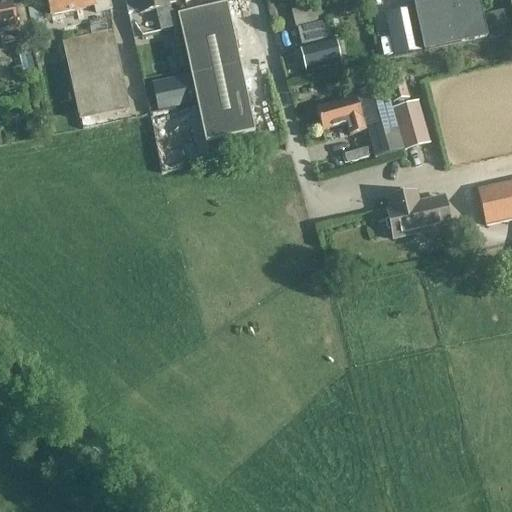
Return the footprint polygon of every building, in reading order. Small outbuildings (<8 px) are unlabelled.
[(16,24),(20,23),(17,10),(13,11),(10,0),(0,2),(0,34),(17,31),(16,24)] [(45,0),(49,18),(79,11),(94,8),(95,14),(110,11),(107,0),(45,0)] [(138,9),(139,14),(170,7),(169,3),(173,2),(172,0),(123,0),(126,12),(138,9)] [(311,0),(307,1),(307,2),(290,7),(295,27),(296,27),(296,28),(327,21),(323,6),(310,10),(310,8),(326,5),(325,0),(311,0)] [(477,0),(438,0),(413,5),(423,53),(486,40),(477,0)] [(209,165),(259,154),(226,5),(176,16),(209,165)] [(419,55),(411,12),(385,18),(394,60),(419,55)] [(334,40),(332,40),(327,22),(297,30),(301,47),(302,47),(308,69),(340,61),(334,40)] [(80,121),(128,111),(112,32),(63,43),(80,121)] [(161,106),(193,99),(187,73),(155,80),(161,106)] [(362,164),(402,153),(385,92),(358,99),(371,149),(359,152),(362,164)] [(349,137),(365,132),(356,100),(316,111),(322,132),(346,126),(349,137)] [(403,148),(422,143),(412,105),(393,110),(403,148)] [(485,227),(511,220),(511,183),(477,191),(485,227)] [(450,227),(443,199),(419,204),(416,190),(383,198),(385,205),(386,213),(393,240),(450,227)]
